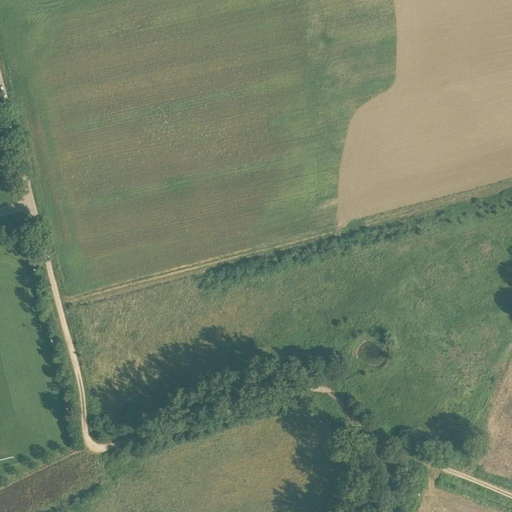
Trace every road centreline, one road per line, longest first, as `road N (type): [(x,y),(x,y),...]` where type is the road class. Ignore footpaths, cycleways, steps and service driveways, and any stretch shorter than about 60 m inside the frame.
road 1 (track): [(511,497),(364,431),(317,389),(92,447),(37,224)]
road 2 (unclassified): [(37,224),(0,84)]
